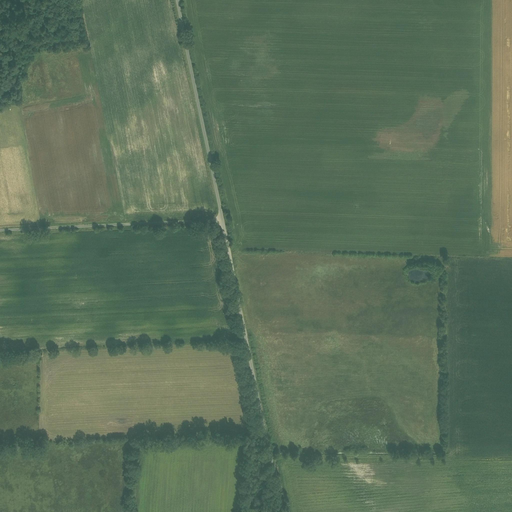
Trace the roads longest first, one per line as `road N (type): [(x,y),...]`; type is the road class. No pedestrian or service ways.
road 1 (unclassified): [(279,511),(178,0)]
road 2 (track): [(269,460),(454,456)]
